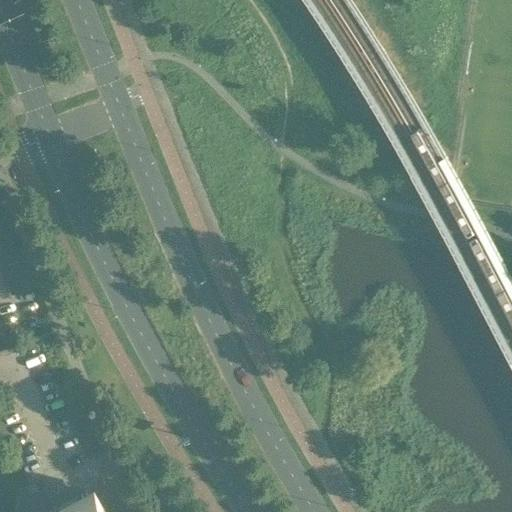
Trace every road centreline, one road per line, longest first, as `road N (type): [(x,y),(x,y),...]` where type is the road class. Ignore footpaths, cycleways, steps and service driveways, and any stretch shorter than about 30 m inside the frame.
road 1 (secondary): [(313,511),(226,353),(117,103)]
road 2 (secondary): [(49,136),(191,433),(245,511)]
road 3 (secondary): [(0,11),(49,136)]
